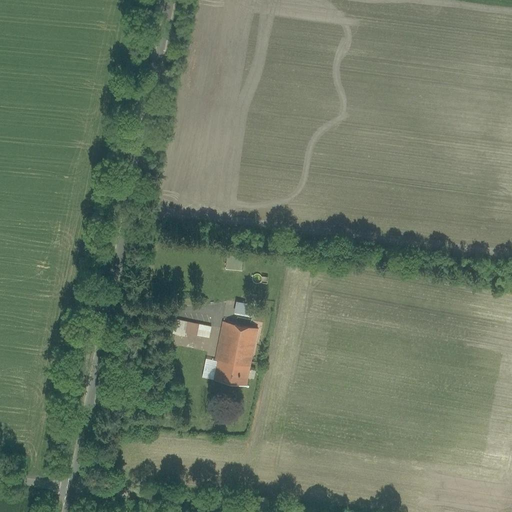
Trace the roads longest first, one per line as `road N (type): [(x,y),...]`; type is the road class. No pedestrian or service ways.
road 1 (tertiary): [(69,487),(170,0)]
road 2 (track): [(258,511),(69,487)]
